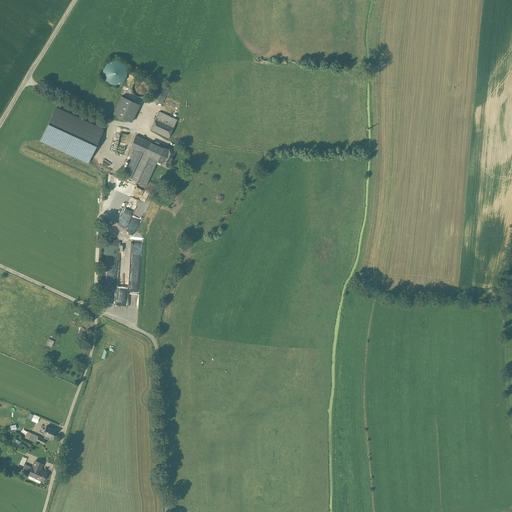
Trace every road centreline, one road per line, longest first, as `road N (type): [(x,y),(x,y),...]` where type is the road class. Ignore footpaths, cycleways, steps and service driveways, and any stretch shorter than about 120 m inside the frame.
road 1 (residential): [(167,511),(158,349),(153,337),(95,309)]
road 2 (residential): [(44,511),(95,309)]
road 3 (unclassified): [(75,0),(0,124)]
